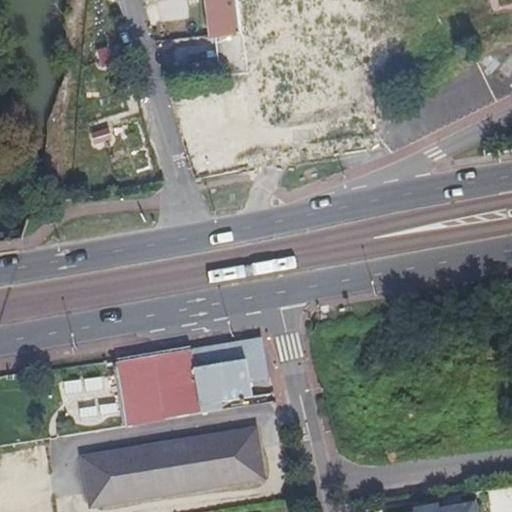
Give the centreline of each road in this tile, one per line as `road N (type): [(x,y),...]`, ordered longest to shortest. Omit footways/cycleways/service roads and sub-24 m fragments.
road 1 (primary): [(0,342),(278,293)]
road 2 (residential): [(130,0),(188,238)]
road 3 (primary): [(278,293),(511,255)]
road 4 (residential): [(278,293),(322,489)]
road 5 (residential): [(322,489),(511,460)]
road 6 (primary): [(188,238),(0,271)]
road 7 (primary): [(370,201),(188,238)]
road 8 (residential): [(511,113),(370,201)]
road 9 (primary): [(511,177),(370,201)]
